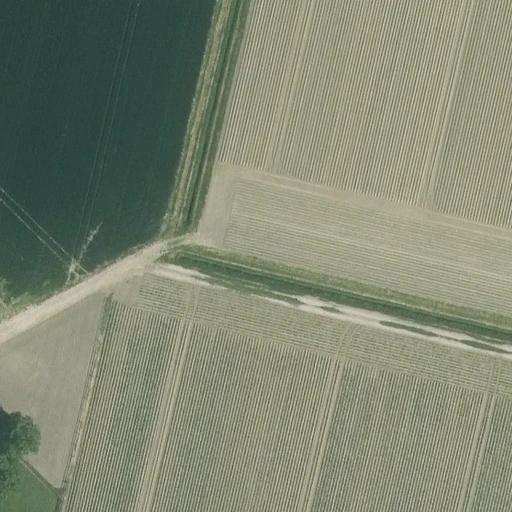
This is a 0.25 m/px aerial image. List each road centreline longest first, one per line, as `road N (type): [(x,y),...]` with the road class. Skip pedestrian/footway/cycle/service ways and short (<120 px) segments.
road 1 (track): [(226,0),(170,244),(511,324)]
road 2 (track): [(136,261),(511,351)]
road 3 (track): [(196,230),(249,0)]
road 4 (track): [(136,261),(0,333)]
